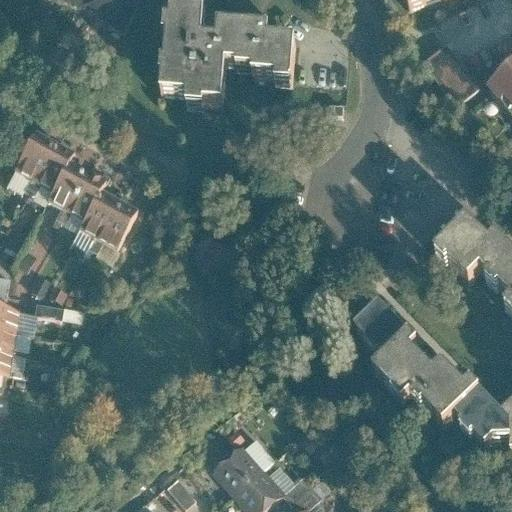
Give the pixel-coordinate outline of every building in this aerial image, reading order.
[(128,0),(85,0),(88,1),(84,9),(113,25),(115,26),(124,9),(128,0)] [(398,0),(406,21),(463,0),(398,0)] [(136,15),(124,9),(115,26),(113,25),(109,32),(123,40),(136,15)] [(269,39),(217,34),(216,50),(204,49),(206,15),(166,13),(165,31),(159,31),(158,46),(161,46),(159,72),(156,72),(155,87),(157,87),(156,107),(180,108),(181,119),(200,120),(201,114),(223,115),(225,76),(234,76),(234,81),(248,82),(248,87),(273,88),(274,94),(293,95),(295,51),(268,48),(269,39)] [(478,95),(446,52),(422,70),(454,112),(478,95)] [(511,81),(488,106),(511,131),(511,81)] [(438,123),(422,140),(493,206),(509,189),(438,123)] [(32,191),(53,153),(36,145),(13,181),(32,191)] [(67,173),(72,164),(53,153),(32,191),(50,202),(67,173)] [(64,220),(85,182),(67,173),(50,202),(45,211),(64,220)] [(98,201),(103,193),(85,182),(64,220),(82,230),(98,201)] [(95,250),(116,211),(98,201),(82,230),(76,241),(95,250)] [(113,259),(134,221),(116,211),(95,250),(113,259)] [(490,252),(466,230),(433,264),(470,296),(480,285),(510,312),(504,319),(511,325),(511,260),(496,246),(490,252)] [(81,327),(83,314),(35,309),(34,322),(81,327)] [(420,356),(379,314),(352,341),(382,373),(370,385),(392,409),(389,410),(400,420),(408,412),(443,442),(454,430),(486,460),(492,453),(511,453),(511,462),(511,412),(502,422),(473,394),(467,399),(443,375),(435,383),(414,362),(420,356)] [(0,318),(0,340),(10,342),(14,320),(0,318)] [(0,340),(0,362),(7,363),(10,342),(0,340)] [(212,477),(233,502),(265,474),(243,450),(212,477)] [(265,474),(233,502),(241,511),(272,511),(287,500),(285,498),(265,474)] [(285,498),(287,500),(295,508),(314,492),(317,489),(307,478),(285,498)] [(187,511),(195,506),(176,484),(165,493),(181,511),(187,511)] [(311,511),(324,503),(314,492),(295,508),(298,511),(311,511)] [(143,510),(144,511),(163,511),(153,501),(143,510)]
